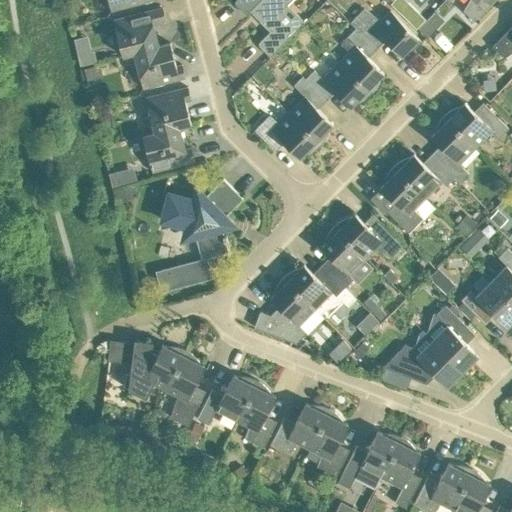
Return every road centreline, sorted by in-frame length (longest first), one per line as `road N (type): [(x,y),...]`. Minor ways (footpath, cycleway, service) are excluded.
road 1 (residential): [(308,207),(511,3)]
road 2 (residential): [(471,429),(246,341),(219,309)]
road 3 (residential): [(194,0),(228,128),(308,207)]
road 4 (residential): [(308,207),(227,290),(219,309)]
